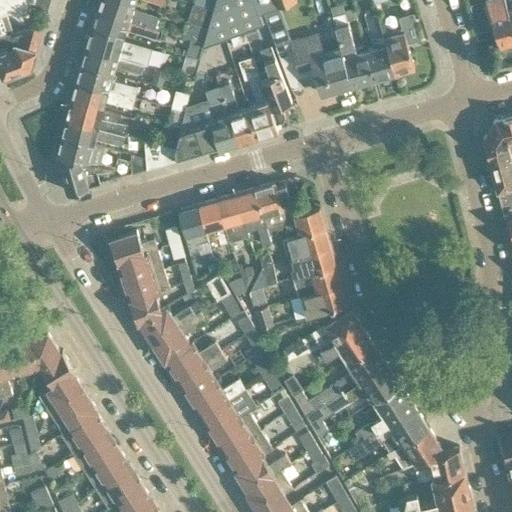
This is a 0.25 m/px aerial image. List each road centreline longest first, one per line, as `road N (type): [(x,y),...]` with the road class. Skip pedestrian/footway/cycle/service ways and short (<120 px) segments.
road 1 (residential): [(232,511),(50,224)]
road 2 (residential): [(477,428),(499,390),(500,265),(452,104)]
road 3 (residential): [(477,428),(437,405),(366,296),(323,142)]
road 4 (residential): [(17,234),(194,511)]
road 5 (residential): [(50,224),(323,142)]
road 6 (residential): [(0,106),(48,87),(78,0)]
road 7 (residential): [(323,142),(452,104)]
